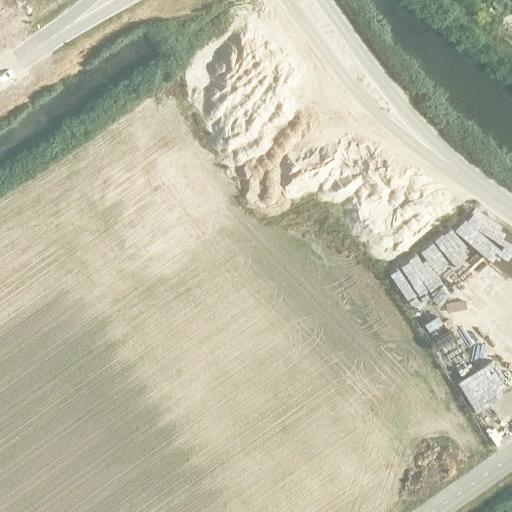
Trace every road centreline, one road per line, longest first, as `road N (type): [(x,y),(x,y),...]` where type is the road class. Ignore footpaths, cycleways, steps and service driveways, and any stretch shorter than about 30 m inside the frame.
road 1 (residential): [(2,71),(219,381),(354,420)]
road 2 (tertiary): [(285,0),(376,113),(425,149)]
road 3 (tertiary): [(425,149),(397,97),(322,0)]
road 4 (residential): [(354,420),(435,415),(466,404),(511,370)]
